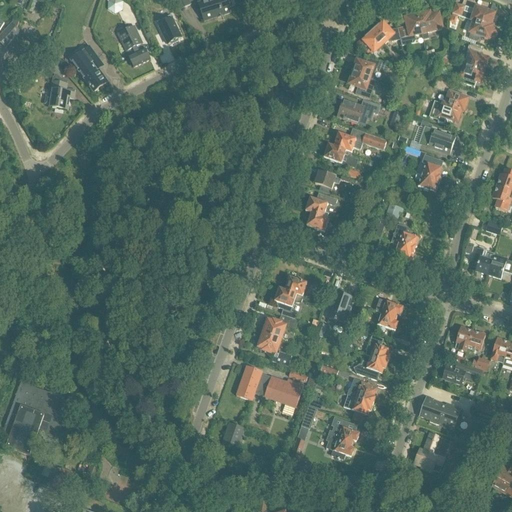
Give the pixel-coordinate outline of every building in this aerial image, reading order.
[(18,0),(16,7),(21,9),(24,0),(18,0)] [(31,0),(27,11),(32,13),(37,2),(31,0)] [(180,0),(185,8),(191,6),(188,0),(180,0)] [(209,0),(200,3),(205,22),(219,17),(218,15),(223,14),(223,16),(234,13),(232,7),(234,6),(236,2),(233,0),(209,0)] [(452,15),(474,22),(489,28),(490,28),(493,16),(476,10),(474,16),(463,13),(465,8),(455,5),(452,15)] [(417,17),(422,37),(423,42),(429,40),(427,34),(442,31),(438,16),(430,18),(429,15),(417,17)] [(170,17),(157,23),(168,45),(172,43),(172,44),(177,42),(177,41),(181,39),(170,17)] [(407,28),(398,30),(400,41),(401,44),(406,43),(409,45),(414,43),(416,41),(415,39),(422,37),(417,17),(406,20),(407,28)] [(492,28),(490,28),(489,28),(474,22),(468,40),(476,42),(478,41),(480,37),(488,40),(488,39),(494,41),(497,31),(492,29),(492,28)] [(12,24),(7,29),(0,36),(0,44),(5,49),(21,32),(17,29),(12,24)] [(390,41),(391,43),(400,41),(398,30),(389,32),(383,25),(379,29),(378,27),(372,33),(384,46),(390,41)] [(150,61),(134,27),(118,35),(134,69),(150,61)] [(364,43),(362,41),(356,46),(368,58),(372,54),(374,56),(384,46),(372,33),(365,38),(367,40),(364,43)] [(44,40),(34,50),(40,56),(50,46),(44,40)] [(466,60),(464,66),(483,72),(487,61),(480,58),(483,49),(470,44),(470,47),(469,47),(465,59),(466,60)] [(0,77),(15,61),(2,49),(0,51),(0,77)] [(81,55),(71,62),(79,73),(94,93),(107,83),(93,64),(98,60),(90,49),(81,55)] [(68,112),(70,100),(74,101),(75,95),(66,94),(67,83),(62,78),(66,74),(51,61),(50,62),(47,60),(44,63),(47,66),(46,67),(57,77),(54,84),(53,84),(50,99),(46,99),(45,105),(51,106),(50,109),(68,112)] [(353,74),(371,81),(373,81),(377,70),(387,73),(389,67),(370,60),(367,67),(359,64),(357,63),(356,66),(353,74)] [(399,62),(394,66),(393,69),(402,72),(404,67),(402,66),(399,62)] [(483,72),(464,66),(460,77),(479,84),(483,72)] [(364,92),(365,93),(362,99),(370,101),(376,83),(373,81),(371,81),(353,74),(350,83),(349,86),(351,87),(361,90),(360,91),(364,92)] [(445,104),(444,104),(444,106),(463,112),(467,101),(450,95),(454,86),(437,80),(434,90),(448,94),(445,104)] [(389,87),(385,99),(383,106),(390,108),(396,89),(389,87)] [(341,110),(342,110),(338,119),(359,127),(362,118),(367,119),(369,113),(378,116),(381,108),(364,102),(361,108),(343,102),(341,110)] [(463,112),(444,106),(438,124),(445,126),(447,120),(457,123),(461,112),(463,113),(463,112)] [(420,128),(424,129),(419,145),(449,155),(454,140),(427,130),(429,125),(422,122),(420,128)] [(338,135),(334,148),(352,155),(354,150),(361,152),(363,146),(383,153),(387,143),(353,131),(350,139),(338,135)] [(397,145),(406,147),(408,140),(400,138),(397,145)] [(397,145),(394,144),(392,150),(404,154),(406,147),(397,145)] [(334,148),(328,146),(324,159),(347,168),(348,167),(355,170),(358,162),(349,159),(351,155),(352,155),(334,148)] [(443,171),(425,165),(421,176),(439,182),(440,179),(441,179),(443,175),(443,171)] [(348,177),(359,181),(361,174),(350,171),(348,177)] [(502,176),(497,188),(511,193),(511,173),(506,171),(504,177),(502,176)] [(321,187),(320,192),(330,196),(334,184),(339,186),(340,181),(319,174),(319,175),(317,174),(314,184),(315,184),(315,185),(321,187)] [(417,180),(420,181),(417,188),(435,194),(437,190),(438,186),(437,185),(439,182),(421,176),(418,175),(417,180)] [(493,200),(498,203),(495,210),(507,214),(511,201),(510,200),(511,195),(511,193),(497,188),(493,200)] [(324,219),(324,218),(327,219),(329,215),(325,214),(328,206),(335,208),(337,201),(319,195),(316,202),(310,199),(306,213),(311,215),(324,219)] [(404,210),(389,205),(386,216),(398,220),(399,216),(401,217),(404,210)] [(324,218),(324,219),(311,215),(307,228),(324,234),(329,220),(327,219),(324,218)] [(489,223),(488,224),(483,223),(482,226),(487,228),(485,233),(500,237),(503,227),(489,223)] [(379,225),(378,228),(375,238),(380,240),(385,227),(379,225)] [(391,244),(397,246),(398,246),(415,252),(416,248),(416,249),(418,245),(419,241),(407,237),(409,231),(408,229),(399,226),(397,227),(391,244)] [(356,232),(352,242),(362,246),(366,236),(356,232)] [(375,238),(371,248),(367,261),(373,263),(380,240),(375,238)] [(398,246),(397,246),(394,258),(411,264),(413,260),(414,256),(413,255),(415,252),(398,246)] [(230,256),(235,258),(238,251),(232,249),(230,256)] [(479,263),(475,274),(488,277),(494,257),(494,255),(478,250),(475,261),(479,263)] [(511,263),(507,262),(507,261),(494,257),(488,277),(501,281),(503,274),(511,276),(511,263)] [(285,292),(279,290),(302,298),(307,285),(289,279),(285,292)] [(291,313),(294,304),(301,305),(303,299),(302,298),(279,290),(275,303),(280,305),(278,309),(283,311),(281,316),(286,318),(287,318),(295,321),(297,315),(291,313)] [(339,296),(330,321),(345,327),(354,301),(349,299),(351,296),(344,294),(343,297),(339,296)] [(369,299),(363,296),(359,307),(363,309),(365,303),(367,304),(369,299)] [(402,314),(402,312),(403,311),(403,309),(385,303),(381,315),(397,320),(398,317),(400,317),(401,316),(402,315),(402,314)] [(363,309),(359,307),(351,329),(361,333),(365,325),(360,323),(361,320),(359,319),(363,309)] [(397,329),(397,327),(397,326),(397,324),(396,324),(397,320),(381,315),(377,326),(379,327),(378,329),(378,330),(379,331),(383,333),(384,332),(386,329),(394,333),(395,331),(396,330),(397,329)] [(295,321),(287,318),(286,318),(284,324),(281,323),(281,325),(273,322),(273,324),(268,322),(263,335),(282,342),(286,329),(295,332),(298,323),(295,321)] [(319,325),(315,337),(323,339),(327,327),(319,325)] [(455,350),(458,351),(458,352),(466,355),(467,352),(473,333),(461,329),(456,344),(457,344),(455,350)] [(473,333),(467,352),(474,355),(475,350),(481,352),(485,337),(473,333)] [(263,352),(272,355),(272,354),(277,355),(282,342),(263,335),(258,349),(263,350),(263,352)] [(383,341),(372,337),(365,357),(388,364),(390,357),(388,357),(390,352),(381,349),(383,341)] [(498,341),(491,361),(503,365),(503,363),(504,360),(509,345),(498,341)] [(504,360),(503,363),(503,365),(502,366),(511,369),(511,345),(509,345),(504,360)] [(277,359),(273,358),(271,363),(288,369),(292,358),(279,353),(277,359)] [(367,365),(363,363),(361,366),(360,366),(353,369),(356,375),(377,382),(379,374),(382,375),(384,371),(385,371),(388,364),(365,357),(370,358),(367,365)] [(453,362),(458,364),(463,366),(463,365),(465,359),(462,358),(462,359),(455,357),(453,362)] [(472,369),(471,369),(481,373),(482,373),(482,372),(482,371),(481,371),(484,361),(479,359),(478,362),(474,361),(472,369)] [(484,361),(481,371),(482,371),(482,372),(487,373),(490,363),(484,361)] [(455,372),(447,369),(443,381),(462,387),(464,380),(473,383),(474,378),(480,379),(482,373),(481,373),(471,369),(472,369),(463,365),(463,366),(458,364),(455,372)] [(320,376),(336,382),(340,372),(323,366),(320,376)] [(255,396),(264,399),(296,410),(304,386),(288,381),(287,384),(271,378),(271,379),(262,376),(263,374),(247,368),(237,398),(253,403),(255,396)] [(308,377),(291,371),(289,378),(306,384),(308,377)] [(316,381),(310,379),(304,397),(310,399),(316,381)] [(351,391),(353,392),(351,398),(373,406),(375,399),(374,399),(377,390),(354,381),(351,391)] [(9,435),(11,436),(6,448),(30,457),(37,437),(55,443),(60,428),(64,419),(66,420),(67,419),(70,411),(66,410),(67,407),(64,406),(65,403),(61,402),(62,398),(49,393),(49,394),(32,388),(33,386),(28,384),(22,382),(3,433),(9,435)] [(348,398),(344,409),(367,417),(369,413),(371,413),(373,406),(351,398),(348,398)] [(308,408),(317,411),(321,412),(323,405),(311,401),(308,408)] [(420,418),(431,421),(430,424),(453,432),(461,411),(447,406),(446,408),(426,401),(420,418)] [(497,409),(478,402),(475,411),(494,418),(497,409)] [(308,408),(301,429),(310,432),(317,411),(308,408)] [(358,439),(359,437),(359,436),(354,435),(357,428),(334,420),(332,427),(334,428),(331,435),(329,434),(328,438),(353,446),(354,443),(356,443),(357,442),(358,441),(358,440),(358,439)] [(230,426),(222,447),(237,452),(244,431),(230,426)] [(424,453),(420,451),(415,467),(432,473),(433,472),(439,474),(451,443),(431,435),(424,453)] [(353,455),(353,453),(353,452),(353,450),(352,450),(353,448),(353,446),(328,438),(326,443),(329,443),(326,450),(333,453),(331,458),(338,460),(340,454),(351,458),(352,457),(352,456),(353,455)] [(456,439),(453,445),(475,453),(477,447),(456,439)] [(297,440),(290,460),(298,463),(305,443),(297,440)] [(495,482),(491,489),(506,497),(511,500),(511,485),(511,486),(511,485),(511,457),(511,456),(505,467),(502,466),(498,475),(495,479),(496,480),(495,482)] [(98,471),(90,468),(85,481),(93,484),(98,471)] [(76,475),(62,470),(57,483),(71,488),(76,475)] [(265,511),(267,501),(260,500),(258,511),(265,511)]
